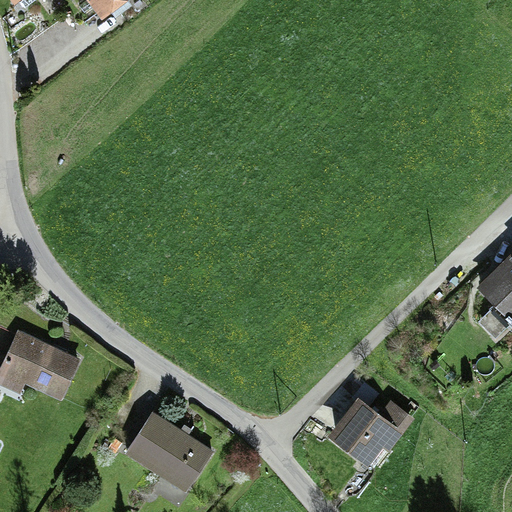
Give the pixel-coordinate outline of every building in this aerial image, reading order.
[(13,0),(15,3),(19,0),(85,0),(99,17),(121,0),(13,0)] [(511,259),(481,290),(511,321),(511,259)] [(76,366),(15,339),(0,372),(0,390),(15,397),(20,386),(59,404),(76,366)] [(356,405),(329,439),(365,468),(381,448),(389,454),(413,424),(391,406),(377,423),(356,405)] [(211,453),(153,416),(125,459),(183,496),(211,453)]
